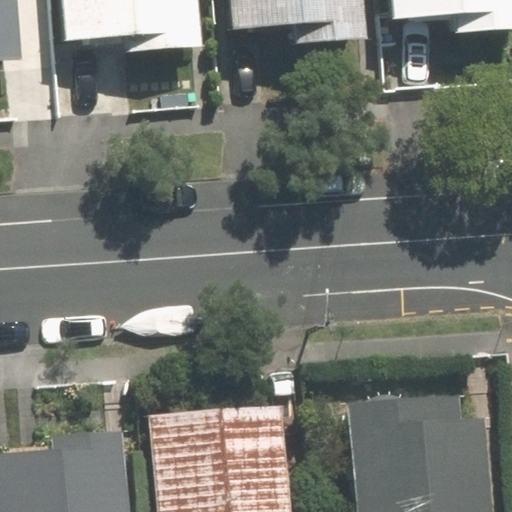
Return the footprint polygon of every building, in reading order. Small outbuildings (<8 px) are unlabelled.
[(0,0),(0,66),(27,65),(24,0),(0,0)] [(61,0),(65,56),(193,47),(189,0),(61,0)] [(221,0),(224,31),(287,27),(288,40),(360,35),(357,0),(221,0)] [(511,0),(383,0),(385,21),(446,17),(447,31),(511,26),(511,0)] [(340,409),(347,511),(487,511),(481,417),(458,418),(457,401),(340,409)] [(279,511),(272,407),(143,416),(150,511),(279,511)] [(0,511),(124,511),(118,423),(49,429),(49,440),(0,443),(0,511)]
